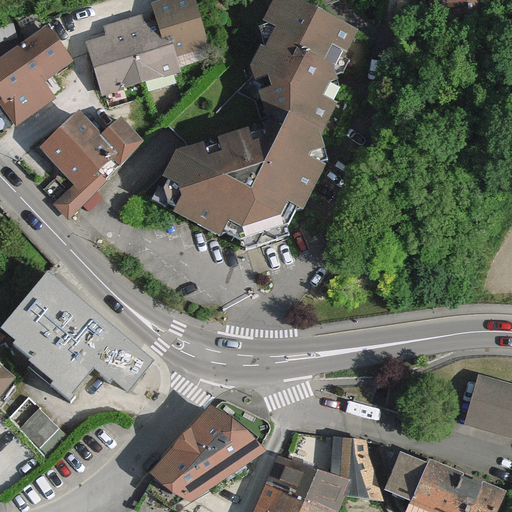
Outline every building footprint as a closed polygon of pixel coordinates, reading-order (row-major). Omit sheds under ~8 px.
[(141,23),(111,32),(114,42),(93,48),(107,93),(179,70),(178,70),(173,53),(206,43),(192,0),(191,0),(158,11),(163,26),(144,32),(141,23)] [(298,187),(323,137),(319,126),(340,85),(331,81),(336,71),(334,64),(340,52),(353,27),(324,12),(323,8),(318,5),(314,7),(301,0),(280,0),(269,23),(272,32),(262,37),(266,49),(257,67),(260,76),(268,81),(264,89),(273,114),(267,127),(264,133),(259,131),(256,136),(250,133),(223,141),(219,148),(214,146),(212,150),(206,147),(181,155),(165,188),(251,231),(280,221),(292,198),(287,195),(293,184),(298,187)] [(431,0),(433,20),(458,19),(458,14),(489,9),(488,0),(431,0)] [(511,8),(511,0),(493,0),(494,9),(511,8)] [(259,26),(262,37),(272,32),(269,23),(259,26)] [(49,32),(0,66),(0,83),(9,95),(1,101),(18,124),(46,104),(45,103),(52,98),(41,81),(33,87),(30,81),(47,70),(50,75),(69,61),(49,32)] [(173,53),(178,70),(211,59),(206,43),(173,53)] [(334,64),(336,71),(351,58),(340,52),(334,64)] [(250,81),(264,89),(268,81),(260,76),(257,67),(250,81)] [(47,70),(30,81),(33,87),(41,81),(50,75),(47,70)] [(331,81),(340,85),(336,71),(331,81)] [(0,98),(1,101),(9,95),(0,83),(0,98)] [(143,143),(120,120),(101,140),(76,116),(45,148),(80,182),(59,203),(71,216),(107,180),(99,172),(114,156),(122,164),(143,143)] [(255,121),(250,133),(256,136),(259,131),(264,133),(267,127),(255,121)] [(212,136),(206,147),(212,150),(214,146),(219,148),(223,141),(212,136)] [(323,137),(298,187),(292,198),(280,221),(251,231),(165,188),(164,189),(159,187),(154,198),(166,206),(169,202),(187,211),(188,218),(197,216),(199,223),(207,221),(219,227),(220,234),(229,231),(244,239),(270,231),(277,228),(288,225),(289,224),(298,208),(305,206),(302,199),(322,161),(329,158),(323,137)] [(287,195),(292,198),(298,187),(293,184),(287,195)] [(292,232),(288,225),(277,228),(270,231),(279,236),(292,232)] [(261,242),(270,231),(244,239),(248,246),(261,242)] [(99,363),(131,388),(154,361),(49,271),(5,325),(40,352),(35,358),(74,391),(99,363)] [(0,341),(0,385),(8,375),(0,366),(0,352),(5,346),(0,341)] [(511,392),(483,384),(470,424),(511,437),(511,392)] [(68,431),(40,405),(42,403),(31,393),(11,415),(31,435),(49,451),(57,442),(68,431)] [(234,470),(238,473),(249,467),(244,460),(260,449),(255,445),(213,411),(195,432),(234,470)] [(213,489),(238,473),(234,470),(195,432),(161,469),(147,491),(171,505),(189,494),(191,495),(209,484),(213,489)] [(339,442),(341,474),(354,477),(344,496),(382,499),(368,456),(364,439),(339,437),(339,442)] [(413,500),(429,465),(406,456),(394,481),(396,485),(408,491),(406,496),(412,499),(413,500)] [(354,477),(341,474),(288,458),(281,457),(271,485),(277,487),(336,511),(344,496),(354,477)] [(436,511),(435,511),(496,511),(505,495),(430,462),(429,465),(413,500),(436,511)] [(335,511),(336,511),(277,487),(266,511),(335,511)] [(407,511),(409,511),(435,511),(436,511),(413,500),(412,499),(407,511)]
